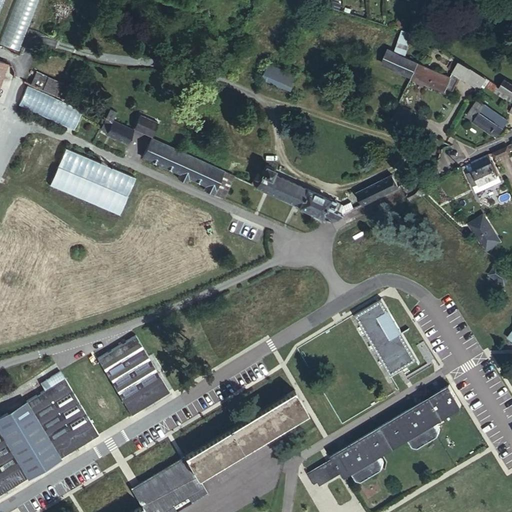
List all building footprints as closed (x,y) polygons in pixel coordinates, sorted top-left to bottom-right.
[(240,38),(210,26),(201,49),(231,61),(240,38)] [(413,74),(421,58),(383,41),(376,58),(413,74)] [(0,56),(0,68),(4,70),(8,60),(0,56)] [(444,69),(421,58),(413,74),(437,85),(444,69)] [(280,82),(285,69),(270,63),(266,76),(280,82)] [(475,92),(483,76),(463,65),(460,72),(456,70),(454,73),(444,69),(437,85),(446,89),(449,85),(453,87),(457,80),(462,82),(462,83),(470,87),(470,89),(475,92)] [(298,74),(285,69),(280,82),(293,87),(298,74)] [(65,82),(40,72),(35,84),(60,95),(65,82)] [(501,87),(511,94),(511,81),(507,78),(501,87)] [(383,93),(366,85),(363,94),(365,95),(361,104),(376,111),(383,93)] [(74,127),(81,108),(25,86),(17,105),(74,127)] [(484,102),(476,98),(469,113),(502,131),(510,114),(501,109),(497,115),(482,107),(484,102)] [(400,104),(397,111),(409,117),(413,110),(400,104)] [(105,116),(111,118),(115,109),(109,106),(105,116)] [(111,118),(105,116),(100,128),(107,130),(106,132),(127,142),(133,128),(111,118)] [(157,124),(139,116),(133,128),(151,136),(157,124)] [(228,171),(151,136),(143,154),(181,172),(179,178),(189,181),(191,177),(207,184),(205,189),(213,193),(220,178),(225,180),(228,171)] [(62,145),(48,139),(34,173),(48,179),(62,145)] [(119,212),(133,174),(62,147),(48,185),(119,212)] [(478,169),(472,171),(478,183),(501,172),(496,161),(493,162),(490,154),(474,161),(478,169)] [(469,162),(468,162),(472,171),(478,169),(474,161),(471,163),(469,162)] [(254,183),(331,219),(343,213),(340,209),(343,203),(339,202),(340,199),(332,196),(330,200),(274,174),(276,169),(268,165),(262,178),(258,176),(254,183)] [(478,183),(472,171),(470,172),(479,191),(504,179),(501,172),(478,183)] [(361,192),(366,202),(399,187),(394,177),(361,192)] [(419,189),(415,193),(422,199),(425,195),(419,189)] [(475,214),(470,219),(480,231),(486,226),(475,214)] [(504,278),(509,271),(502,266),(497,273),(504,278)] [(391,307),(383,295),(357,311),(394,372),(420,356),(400,323),(391,307)] [(135,335),(97,358),(132,416),(170,393),(135,335)] [(63,379),(25,402),(60,460),(99,436),(63,379)] [(437,419),(464,403),(451,381),(332,454),(334,458),(309,473),(318,488),(343,473),(345,475),(354,470),(380,454),(410,435),(437,419)] [(193,470),(302,403),(293,388),(129,489),(140,506),(130,511),(174,511),(206,493),(193,470)] [(60,460),(25,402),(0,417),(0,435),(28,480),(60,460)] [(437,419),(410,435),(415,444),(421,445),(441,433),(442,428),(437,419)] [(0,435),(0,497),(28,480),(0,435)] [(386,462),(380,454),(354,470),(359,478),(364,480),(384,467),(386,462)] [(212,489),(206,493),(174,511),(223,511),(224,507),(212,489)]
